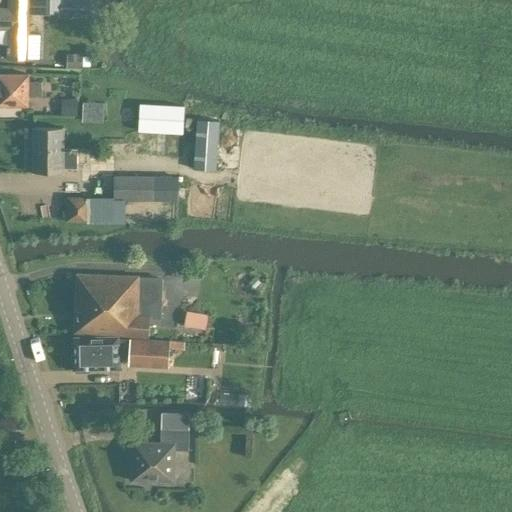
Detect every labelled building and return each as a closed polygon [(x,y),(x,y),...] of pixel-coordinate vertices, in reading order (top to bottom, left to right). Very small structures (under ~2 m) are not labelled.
[(104,3),(69,2),(63,1),(63,18),(103,19),(104,3)] [(31,61),(32,17),(52,18),(53,4),(11,3),(10,11),(0,10),(0,31),(11,31),(10,60),(31,61)] [(72,43),(71,58),(87,58),(88,43),(72,43)] [(68,60),(68,71),(84,71),(84,60),(68,60)] [(31,99),(44,99),(44,85),(31,85),(31,78),(0,77),(0,109),(31,110),(31,99)] [(65,103),(81,103),(81,84),(64,84),(65,103)] [(64,119),(79,119),(79,104),(64,104),(64,119)] [(183,135),(185,110),(144,107),(143,133),(183,135)] [(219,173),(222,124),(199,123),(196,172),(219,173)] [(81,173),(81,152),(66,152),(67,133),(38,132),(37,176),(66,177),(66,172),(81,173)] [(191,186),(215,186),(214,174),(191,175),(191,186)] [(116,203),(178,203),(178,180),(117,179),(116,203)] [(68,223),(92,224),(93,203),(93,200),(68,199),(68,223)] [(127,224),(127,204),(93,203),(92,224),(127,224)] [(79,276),(76,335),(151,340),(152,321),(163,321),(164,281),(141,280),(141,279),(79,276)] [(250,287),(257,292),(263,285),(256,280),(250,287)] [(187,328),(208,332),(210,318),(189,315),(187,328)] [(77,373),(109,372),(121,372),(121,362),(120,340),(77,340),(77,373)] [(173,345),(133,343),(132,370),(172,372),(173,345)] [(239,409),(240,397),(222,395),(221,407),(239,409)] [(254,403),(254,397),(241,396),(240,409),(254,410),(254,403)] [(85,419),(78,419),(77,424),(111,425),(112,398),(86,397),(85,419)] [(191,454),(192,432),(192,417),(163,416),(163,432),(162,446),(135,445),(133,483),(176,484),(176,453),(191,454)] [(293,445),(295,433),(285,431),(283,444),(293,445)]
